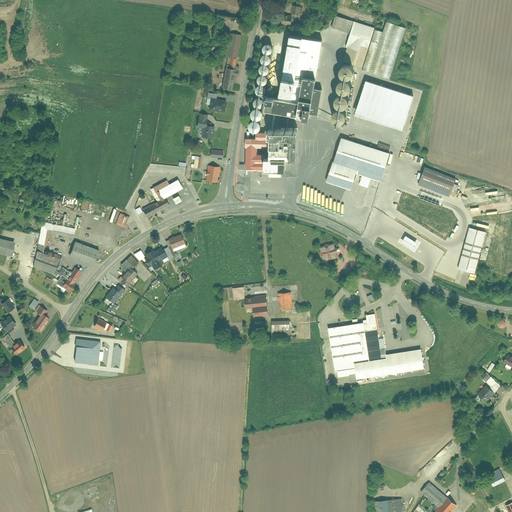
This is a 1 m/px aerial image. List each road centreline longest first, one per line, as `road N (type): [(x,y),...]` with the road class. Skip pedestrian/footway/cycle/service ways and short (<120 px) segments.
road 1 (tertiary): [(511,310),(441,291),(318,218),(225,207)]
road 2 (tertiary): [(259,0),(225,207)]
road 3 (track): [(276,311),(248,352),(239,511)]
road 4 (tertiary): [(225,207),(141,236),(104,265),(68,314)]
road 5 (track): [(51,511),(8,387)]
